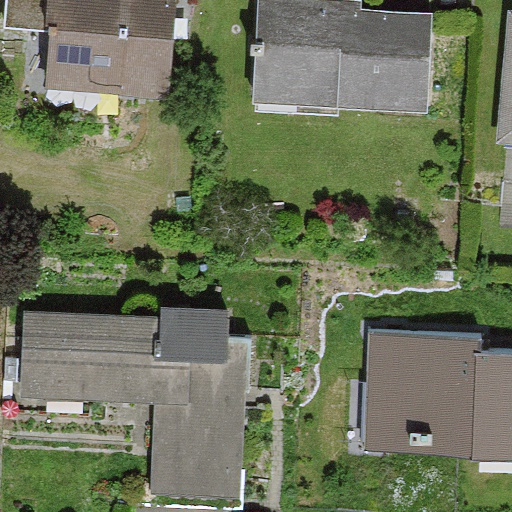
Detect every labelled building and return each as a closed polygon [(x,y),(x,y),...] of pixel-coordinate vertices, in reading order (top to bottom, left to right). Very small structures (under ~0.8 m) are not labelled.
[(169,0),(58,0),(64,106),(174,100),(169,0)] [(420,0),(282,0),(267,1),(271,94),(425,87),(420,0)] [(511,12),(499,13),(505,139),(511,138),(511,12)] [(239,306),(27,312),(30,421),(153,417),(156,508),(245,505),(239,306)] [(511,342),(355,341),(354,485),(383,486),(382,511),(459,511),(460,473),(511,473),(511,342)]
